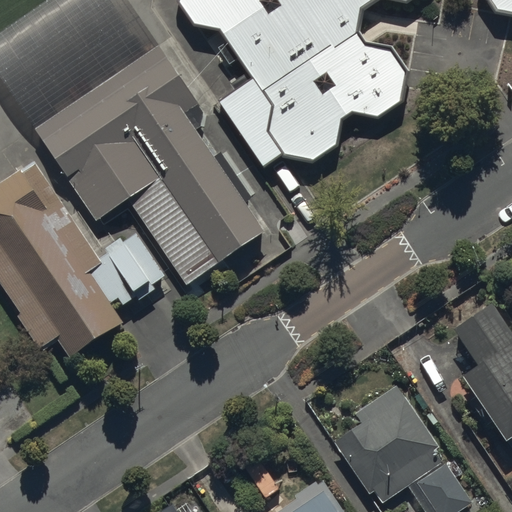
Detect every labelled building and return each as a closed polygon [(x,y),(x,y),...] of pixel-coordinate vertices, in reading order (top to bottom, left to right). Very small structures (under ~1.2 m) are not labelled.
[(217,117),(140,0),(16,0),(0,11),(0,54),(94,197),(127,176),(140,196),(181,259),(256,210),(201,127),(217,117)] [(511,0),(179,0),(198,24),(221,30),(250,73),(233,85),(237,91),(223,100),(268,166),(286,154),(288,156),(318,160),(340,144),(345,120),(355,112),(382,115),(406,99),(410,71),(395,46),(369,43),(362,31),(365,7),(376,0),(405,0),(410,1),(411,0),(492,0),(503,12),(511,12),(511,0)] [(35,153),(0,171),(0,309),(36,362),(59,347),(71,364),(130,324),(96,275),(111,265),(35,153)] [(511,428),(511,328),(489,294),(449,321),(474,358),(459,368),(504,434),(511,428)] [(339,432),(383,499),(414,479),(436,511),(451,511),(473,498),(446,457),(401,390),(339,432)] [(347,511),(330,486),(323,476),(268,511),(347,511)] [(182,511),(171,495),(146,511),(182,511)]
